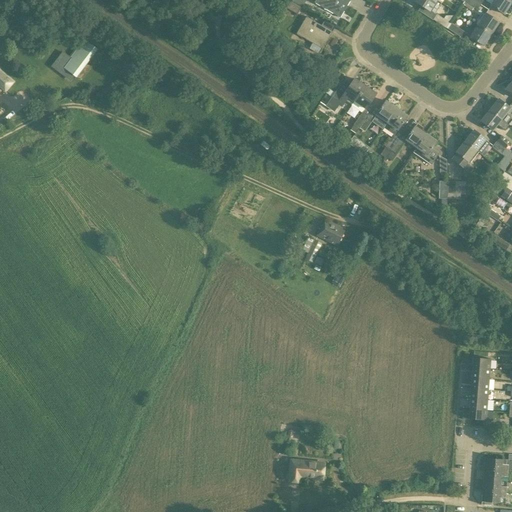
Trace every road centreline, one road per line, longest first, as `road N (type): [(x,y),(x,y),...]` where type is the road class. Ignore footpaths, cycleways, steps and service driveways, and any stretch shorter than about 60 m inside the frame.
road 1 (track): [(511,305),(426,249),(323,212),(93,108),(63,106),(0,136)]
road 2 (residential): [(511,47),(470,100),(442,105),(364,48),(364,33),(385,0)]
road 3 (track): [(347,511),(395,500),(467,502)]
